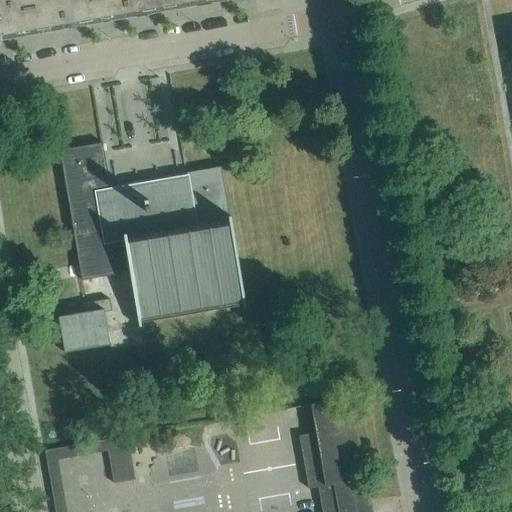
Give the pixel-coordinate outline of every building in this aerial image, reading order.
[(0,0),(0,34),(1,34),(2,38),(212,0),(0,0)] [(97,87),(114,169),(151,162),(185,155),(181,140),(125,151),(118,121),(109,123),(106,107),(123,103),(121,95),(125,94),(123,82),(97,87)] [(246,307),(230,214),(229,215),(225,193),(221,166),(185,172),(185,177),(180,178),(179,176),(178,177),(178,178),(159,181),(159,180),(157,180),(157,182),(139,185),(138,184),(137,184),(137,185),(118,189),(118,187),(116,188),(116,189),(111,190),(102,142),(59,150),(79,262),(126,253),(129,272),(139,326),(141,326),(139,314),(242,296),(244,308),(246,307)] [(129,272),(126,253),(79,262),(82,280),(129,272)] [(110,345),(105,312),(113,310),(111,299),(83,303),(85,312),(58,317),(64,353),(110,345)] [(365,511),(371,511),(351,397),(310,404),(315,432),(299,435),(308,488),(317,486),(321,511),(365,511)] [(113,483),(135,479),(127,435),(44,450),(54,511),(66,511),(57,459),(107,450),(113,483)]
